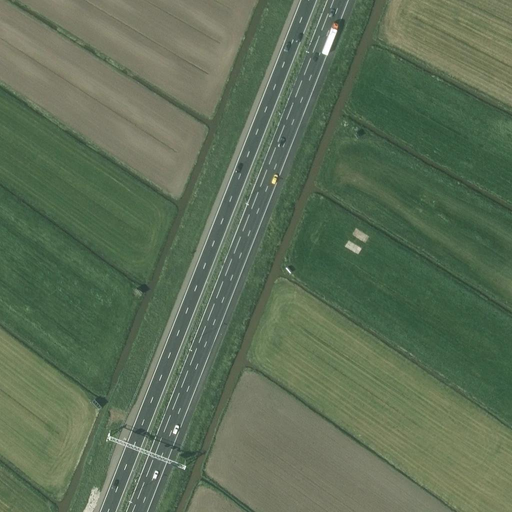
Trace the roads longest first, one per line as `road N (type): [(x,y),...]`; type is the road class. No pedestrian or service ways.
road 1 (motorway): [(308,0),(107,511)]
road 2 (motorway): [(134,511),(335,0)]
